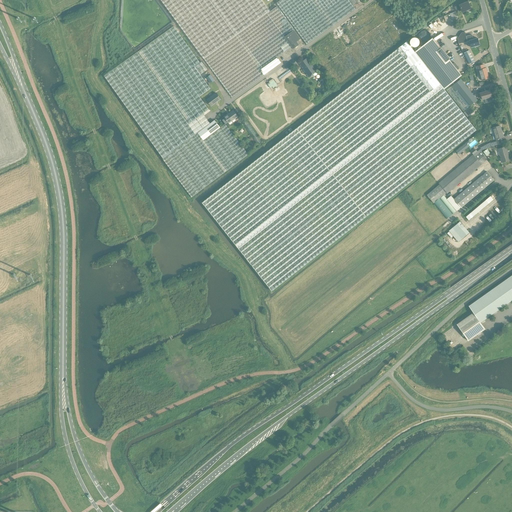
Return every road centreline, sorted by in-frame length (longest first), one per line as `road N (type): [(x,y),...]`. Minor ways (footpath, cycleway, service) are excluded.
road 1 (primary): [(511,248),(251,429),(163,504)]
road 2 (primary): [(172,511),(249,445),(511,256)]
road 3 (track): [(172,340),(45,0)]
road 4 (tertiary): [(15,70),(60,198),(63,398)]
road 5 (unknown): [(511,262),(392,365),(431,400),(511,401)]
road 6 (unclassified): [(207,117),(372,0)]
road 7 (tertiary): [(117,511),(89,471),(63,398)]
road 8 (tertiary): [(63,398),(68,452),(100,511)]
